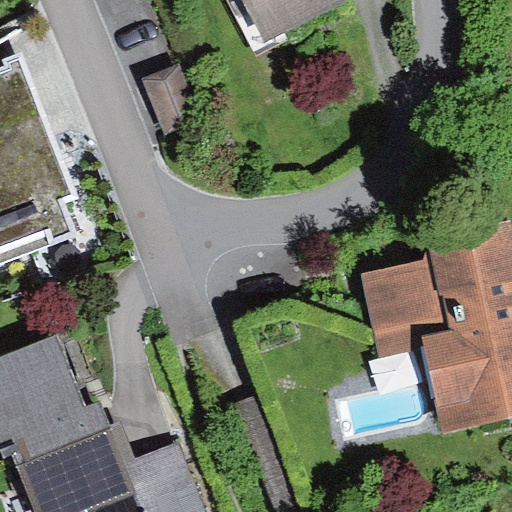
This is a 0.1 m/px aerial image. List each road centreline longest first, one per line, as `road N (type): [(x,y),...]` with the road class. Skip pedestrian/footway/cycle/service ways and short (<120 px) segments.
road 1 (residential): [(165,232),(340,214),(401,176),(434,111),(433,0)]
road 2 (residential): [(73,0),(165,232)]
